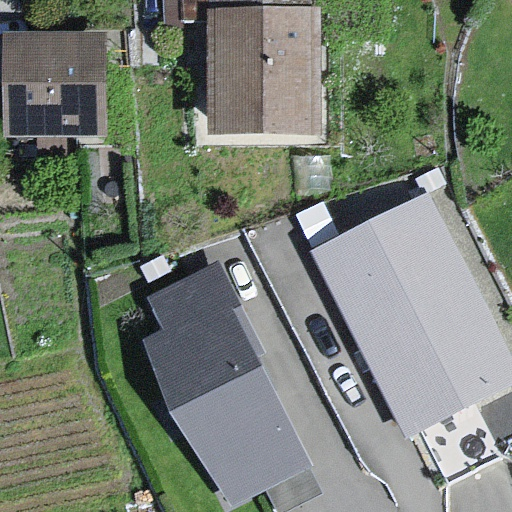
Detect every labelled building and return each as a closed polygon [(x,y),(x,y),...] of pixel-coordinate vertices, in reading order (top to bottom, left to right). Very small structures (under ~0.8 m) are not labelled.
[(225,18),(307,15),(306,0),(225,0),(225,13),(225,18)] [(221,128),(311,128),(311,42),(307,42),(307,15),(225,18),(226,42),(221,43),(221,128)] [(15,129),(99,128),(98,45),(14,46),(15,81),(15,129)] [(511,381),(511,368),(427,200),(320,255),(367,347),(379,341),(388,359),(376,365),(410,433),(420,428),(473,401),(511,381)] [(218,472),(290,436),(248,354),(256,350),(218,274),(160,303),(176,336),(155,347),(218,472)] [(449,485),(502,458),(473,401),(420,428),(449,485)]
